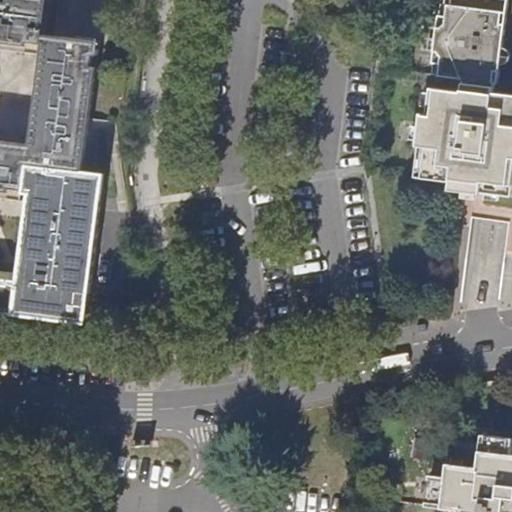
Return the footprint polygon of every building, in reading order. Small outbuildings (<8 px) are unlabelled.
[(0,312),(86,323),(92,278),(100,210),(104,174),(84,171),(97,67),(91,66),(93,54),(99,56),(100,42),(45,35),(48,0),(7,0),(7,2),(0,1),(0,58),(1,58),(3,49),(41,54),(29,144),(0,140),(0,197),(28,201),(19,280),(0,278),(0,312)] [(445,0),(445,2),(442,2),(439,27),(437,38),(436,50),(433,73),(500,83),(510,0),(445,0)] [(426,25),(425,36),(437,38),(439,27),(426,25)] [(437,38),(425,36),(423,49),(436,50),(437,38)] [(500,83),(433,73),(432,77),(465,82),(465,89),(434,85),(430,114),(421,113),(417,143),(422,145),(418,175),(453,180),(452,189),(482,193),(482,190),(511,193),(511,94),(495,92),(496,86),(499,86),(500,83)] [(134,314),(130,289),(105,293),(109,317),(134,314)] [(511,511),(511,435),(486,432),(482,465),(452,461),(450,475),(435,472),(431,503),(440,504),(438,511),(511,511)]
